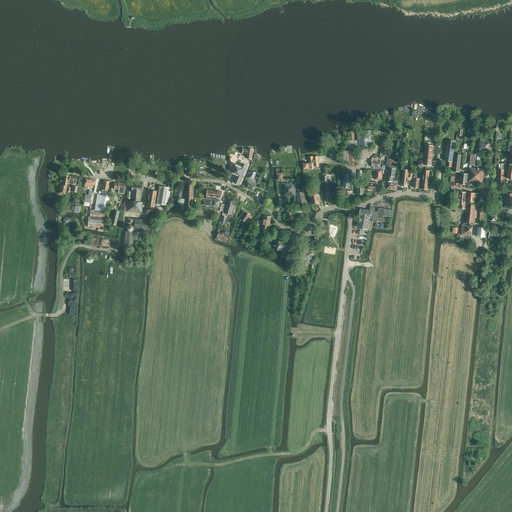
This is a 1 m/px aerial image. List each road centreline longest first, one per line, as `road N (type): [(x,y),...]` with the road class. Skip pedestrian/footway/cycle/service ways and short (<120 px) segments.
road 1 (residential): [(352,207),(330,207),(307,227),(286,228),(226,183),(67,171)]
road 2 (unclassified): [(327,511),(352,207)]
road 3 (track): [(134,511),(137,479),(177,465),(297,453),(315,431),(329,430)]
road 4 (track): [(145,180),(144,214),(125,217),(117,247),(74,248),(63,266),(59,310),(50,315)]
road 5 (residential): [(511,184),(393,194),(352,207)]
